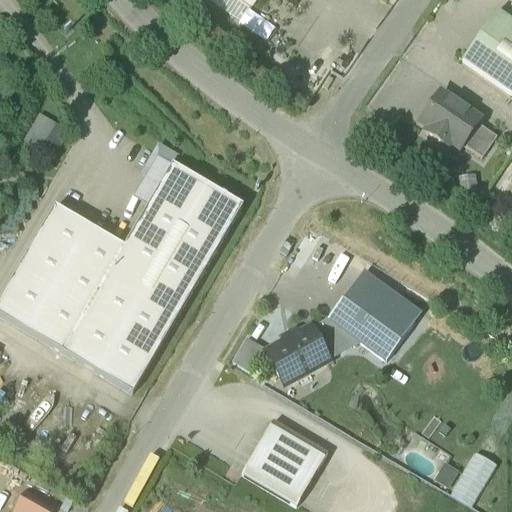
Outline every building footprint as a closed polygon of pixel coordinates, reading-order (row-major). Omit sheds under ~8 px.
[(257,0),(222,0),(246,16),(257,0)] [(511,26),(495,15),(461,64),(511,99),(511,26)] [(328,75),(321,87),(329,91),(336,79),(328,75)] [(479,124),(439,97),(419,125),(428,131),(425,135),(447,151),(450,147),(459,153),(462,149),(476,127),(479,124)] [(26,143),(43,152),(57,125),(40,116),(26,143)] [(496,141),(476,127),(462,149),(481,162),(496,141)] [(123,252),(54,211),(0,302),(0,321),(131,399),(242,211),(171,169),(123,252)] [(420,318),(362,276),(355,286),(413,328),(420,318)] [(413,328),(355,286),(327,324),(328,325),(356,346),(385,367),(413,328)] [(356,346),(328,325),(310,335),(325,363),(356,346)] [(309,333),(294,341),(293,339),(280,346),(282,348),(266,357),(268,360),(267,361),(280,385),(282,384),(284,388),(326,365),(325,363),(310,335),(309,333)] [(327,458),(272,426),(241,479),(295,511),(327,458)] [(52,511),(53,510),(25,495),(14,511),(52,511)]
